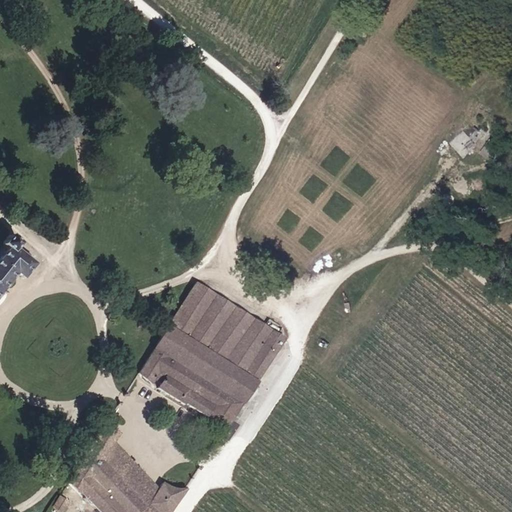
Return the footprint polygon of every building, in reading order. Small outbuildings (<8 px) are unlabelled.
[(0,297),(26,266),(38,251),(20,235),(23,231),(11,221),(1,233),(7,239),(0,247),(0,297)] [(219,419),(225,427),(289,335),(199,279),(138,370),(149,377),(155,369),(162,373),(157,382),(190,405),(195,401),(211,410),(219,419)] [(119,431),(105,419),(68,474),(81,484),(107,511),(82,511),(80,510),(78,511),(164,511),(185,483),(172,478),(166,474),(158,483),(123,454),(114,466),(100,456),(109,444),(119,431)] [(100,456),(114,466),(123,454),(109,444),(100,456)] [(58,507),(65,497),(58,490),(50,501),(58,507)]
